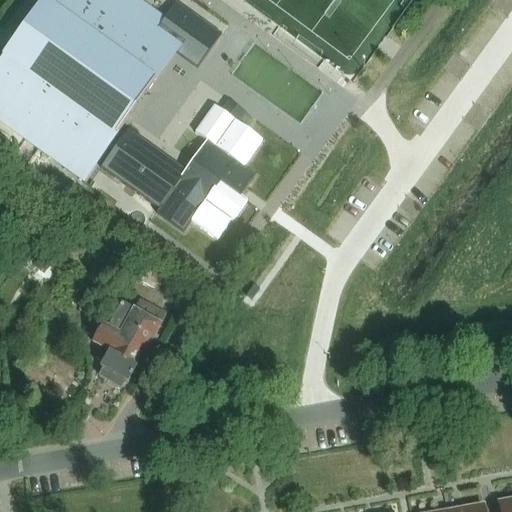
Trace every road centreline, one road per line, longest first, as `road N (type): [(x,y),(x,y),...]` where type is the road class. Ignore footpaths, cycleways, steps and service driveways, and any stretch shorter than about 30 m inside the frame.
road 1 (residential): [(124,447),(132,404),(246,238),(350,102),(375,92),(443,0)]
road 2 (tertiary): [(124,447),(487,382)]
road 3 (tertiary): [(0,470),(124,447)]
